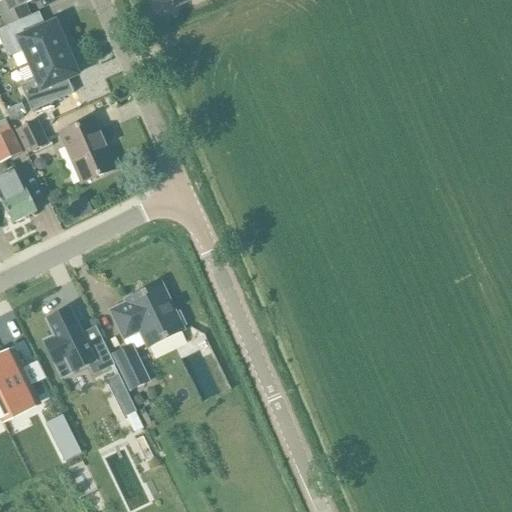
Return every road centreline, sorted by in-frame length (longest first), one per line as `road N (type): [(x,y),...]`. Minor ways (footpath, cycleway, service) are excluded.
road 1 (tertiary): [(323,511),(183,195)]
road 2 (tertiary): [(183,195),(98,0)]
road 3 (residential): [(0,284),(183,195)]
